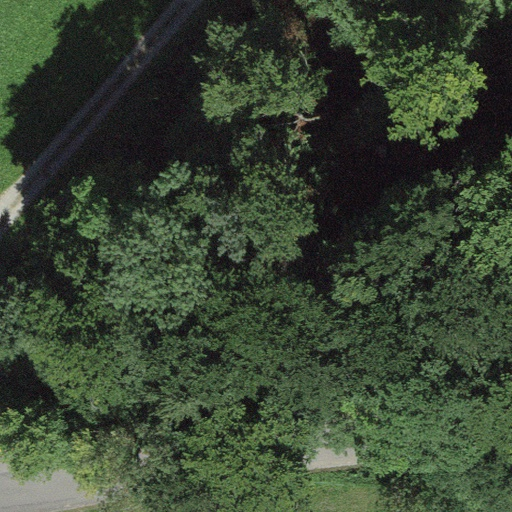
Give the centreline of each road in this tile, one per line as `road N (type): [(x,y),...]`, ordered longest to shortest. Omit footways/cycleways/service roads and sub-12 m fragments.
road 1 (unclassified): [(511,431),(0,494)]
road 2 (track): [(0,235),(191,0)]
